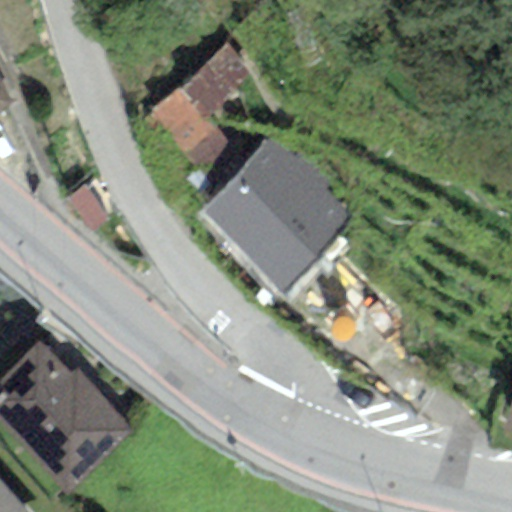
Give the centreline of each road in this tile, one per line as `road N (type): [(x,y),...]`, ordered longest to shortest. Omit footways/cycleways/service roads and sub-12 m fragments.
road 1 (unclassified): [(314,449),(323,414),(316,388),(182,233),(105,70),(84,0)]
road 2 (tertiary): [(0,205),(213,388),(314,449)]
road 3 (tertiary): [(314,449),(511,505)]
